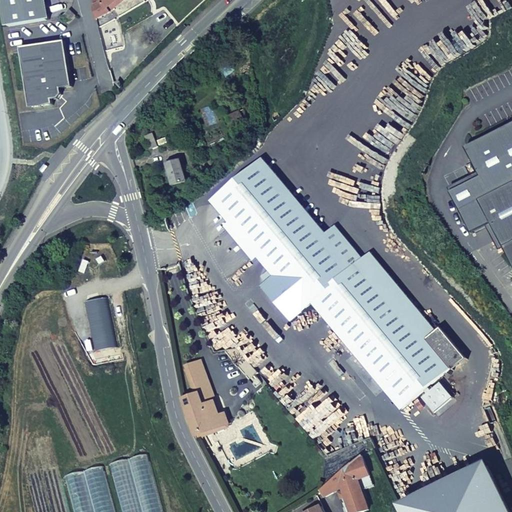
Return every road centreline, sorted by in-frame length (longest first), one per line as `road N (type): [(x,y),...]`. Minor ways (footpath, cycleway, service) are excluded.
road 1 (tertiary): [(138,227),(176,417),(223,511)]
road 2 (secondary): [(242,0),(110,128)]
road 3 (secondary): [(110,128),(39,225)]
